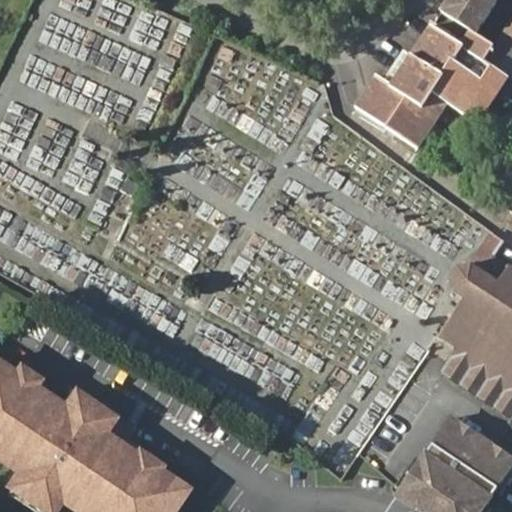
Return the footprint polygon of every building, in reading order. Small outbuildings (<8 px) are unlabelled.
[(457,0),(458,0),(451,1),(442,14),(468,32),(476,37),(497,6),(491,2),(492,0),(457,0)] [(508,78),(511,80),(511,20),(494,48),(485,63),(508,78)] [(446,104),(477,124),(508,78),(485,63),(494,48),(476,37),(468,32),(459,46),(430,27),(410,57),(404,54),(385,81),(377,77),(356,108),(416,148),(446,104)] [(492,233),(475,257),(486,265),(494,254),(503,241),(492,233)] [(511,266),(494,254),(486,265),(482,270),(472,264),(460,266),(450,280),(453,293),(462,299),(439,334),(457,346),(443,368),(511,415),(511,266)] [(14,489),(45,510),(100,409),(79,395),(68,410),(0,364),(0,457),(24,473),(14,489)] [(174,511),(189,490),(105,434),(116,419),(100,409),(45,510),(49,511),(56,511),(64,500),(82,511),(174,511)] [(478,511),(480,510),(483,511),(487,511),(501,493),(495,490),(510,467),(511,463),(511,459),(511,458),(448,417),(417,463),(400,488),(396,493),(398,494),(403,498),(393,511),(478,511)] [(412,459),(394,484),(400,488),(417,463),(412,459)] [(501,493),(511,475),(511,468),(510,467),(495,490),(501,493)] [(394,484),(391,488),(396,493),(400,488),(394,484)] [(387,510),(384,511),(393,511),(403,498),(398,494),(387,510)]
